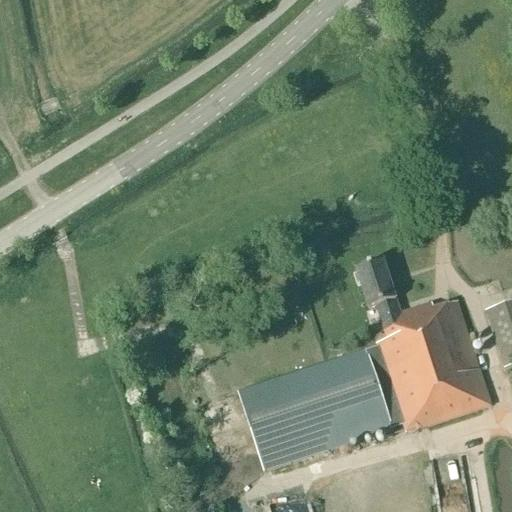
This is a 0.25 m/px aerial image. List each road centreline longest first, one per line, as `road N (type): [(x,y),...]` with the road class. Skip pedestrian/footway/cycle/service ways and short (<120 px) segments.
road 1 (secondary): [(0,246),(173,135),(334,0)]
road 2 (track): [(414,448),(195,511)]
